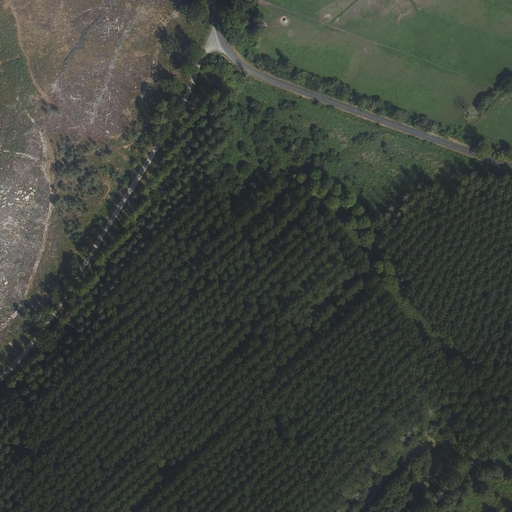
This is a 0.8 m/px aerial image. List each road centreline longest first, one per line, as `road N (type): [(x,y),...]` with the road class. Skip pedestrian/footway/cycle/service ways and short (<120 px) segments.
road 1 (track): [(223,44),(206,56),(35,343),(0,385)]
road 2 (tertiary): [(211,0),(221,41),(250,74),(511,166)]
